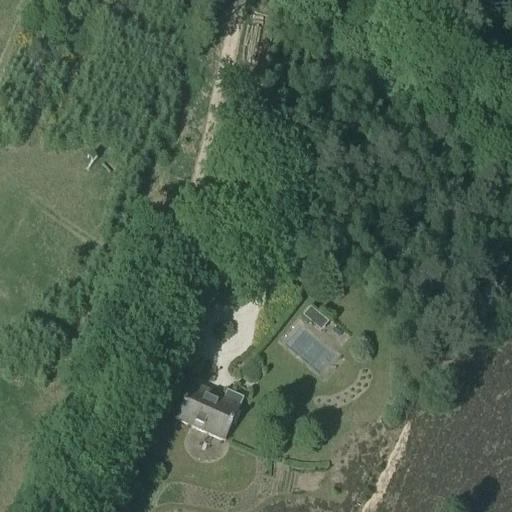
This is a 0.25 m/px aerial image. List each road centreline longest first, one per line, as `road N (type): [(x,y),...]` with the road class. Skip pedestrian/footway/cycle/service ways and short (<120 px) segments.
road 1 (track): [(237,0),(191,185),(58,511)]
road 2 (track): [(347,23),(341,48),(317,77),(278,95),(263,115),(294,205),(293,225),(266,267),(240,346),(226,353),(197,344),(207,316),(226,311)]
road 3 (track): [(511,159),(320,0)]
